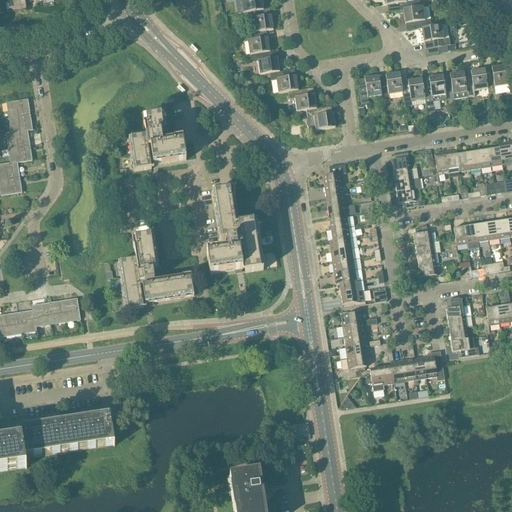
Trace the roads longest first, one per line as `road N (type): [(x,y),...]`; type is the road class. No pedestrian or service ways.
road 1 (residential): [(42,294),(32,223),(56,186),(36,58)]
road 2 (residential): [(0,369),(238,331)]
road 3 (tertiary): [(282,173),(131,10)]
road 4 (tertiary): [(337,511),(308,324)]
road 5 (tertiary): [(307,314),(282,173)]
road 6 (residential): [(376,149),(511,127)]
road 7 (residential): [(386,218),(511,202)]
